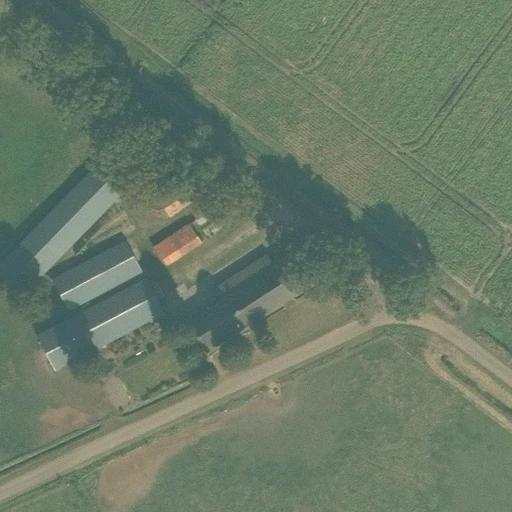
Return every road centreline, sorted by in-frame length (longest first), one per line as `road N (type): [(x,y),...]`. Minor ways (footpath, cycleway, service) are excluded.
road 1 (track): [(14,0),(406,308)]
road 2 (unclassified): [(0,498),(406,308)]
road 3 (track): [(511,385),(406,308)]
